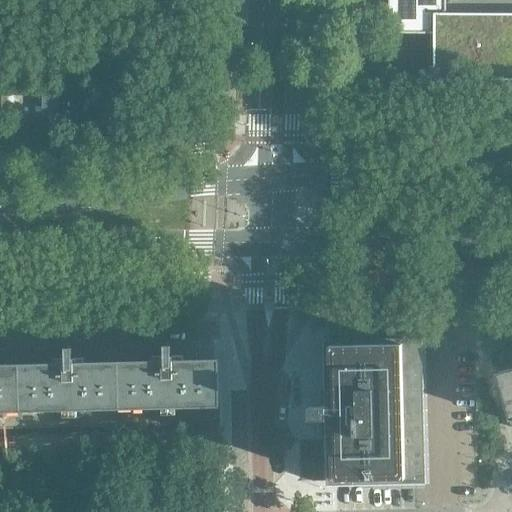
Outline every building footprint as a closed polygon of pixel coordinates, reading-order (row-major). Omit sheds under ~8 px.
[(511,14),(446,14),(445,0),(394,0),(394,19),(434,20),(433,80),(511,80),(511,14)] [(59,125),(59,92),(42,92),(42,125),(59,125)] [(425,484),(422,338),(324,340),(325,407),(309,407),(309,420),(325,419),(327,486),(425,484)] [(220,423),(218,359),(174,360),(174,356),(172,356),(171,345),(164,346),(164,356),(162,356),(162,361),(119,362),(120,426),(220,423)] [(120,426),(119,362),(75,363),(75,358),(73,358),(73,348),(65,348),(66,358),(63,358),(63,363),(19,364),(21,428),(120,426)] [(0,428),(21,428),(19,364),(0,364),(0,428)] [(511,370),(495,375),(511,427),(511,370)]
